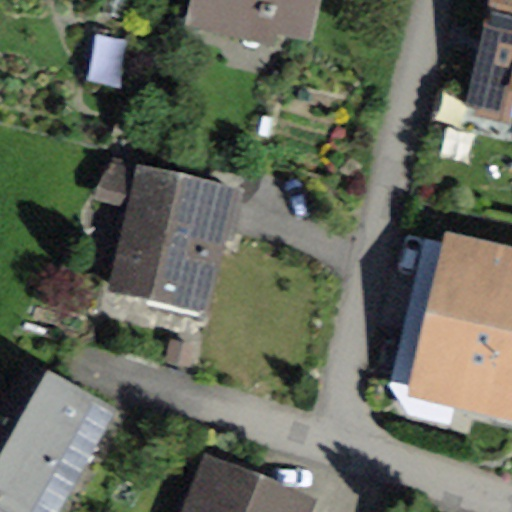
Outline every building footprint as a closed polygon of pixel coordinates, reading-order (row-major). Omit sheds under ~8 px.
[(202,0),(197,22),(236,32),(241,12),(301,27),(307,0),(202,0)] [(511,0),(477,0),(468,37),(498,44),(484,102),(511,108),(511,0)] [(126,238),(114,290),(195,309),(213,234),(226,236),(235,197),(141,175),(131,218),(119,215),(114,235),(126,238)] [(511,265),(462,254),(429,390),(511,409),(511,265)] [(28,368),(0,417),(0,506),(10,511),(51,511),(107,412),(28,368)] [(209,467),(189,511),(303,511),(306,507),(209,467)]
